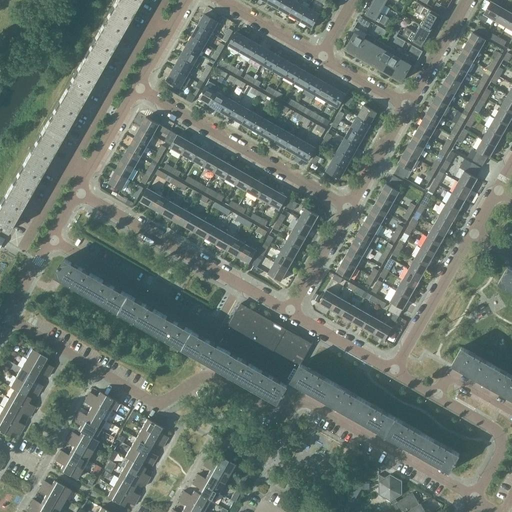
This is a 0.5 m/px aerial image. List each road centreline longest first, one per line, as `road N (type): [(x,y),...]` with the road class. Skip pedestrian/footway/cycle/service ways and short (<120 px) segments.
road 1 (residential): [(473,498),(304,401),(274,411),(204,375),(193,376),(181,398),(157,404),(7,318)]
road 2 (residential): [(348,209),(136,89)]
road 3 (residential): [(240,284),(214,332),(52,239)]
road 4 (residential): [(473,498),(500,450),(497,428),(393,368)]
road 5 (residential): [(240,284),(79,191)]
road 6 (residential): [(393,368),(472,232)]
road 7 (residential): [(119,511),(0,443)]
road 8 (residential): [(406,106),(467,0)]
